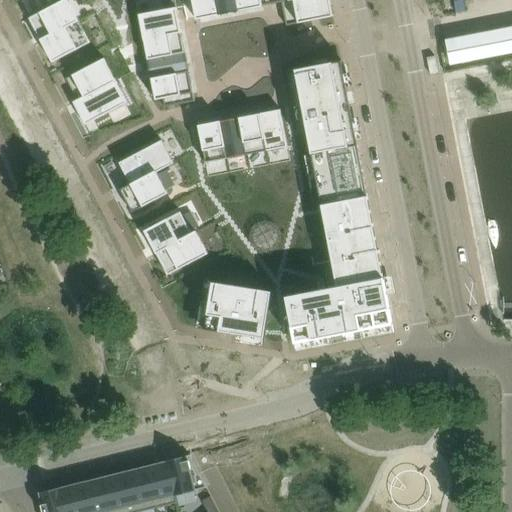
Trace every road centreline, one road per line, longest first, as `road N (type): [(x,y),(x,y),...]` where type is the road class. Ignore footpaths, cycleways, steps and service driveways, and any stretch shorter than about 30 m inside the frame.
road 1 (residential): [(423,358),(391,362),(305,405),(9,476)]
road 2 (residential): [(355,0),(423,358)]
road 3 (residential): [(470,353),(399,0)]
road 4 (residential): [(511,511),(510,353)]
